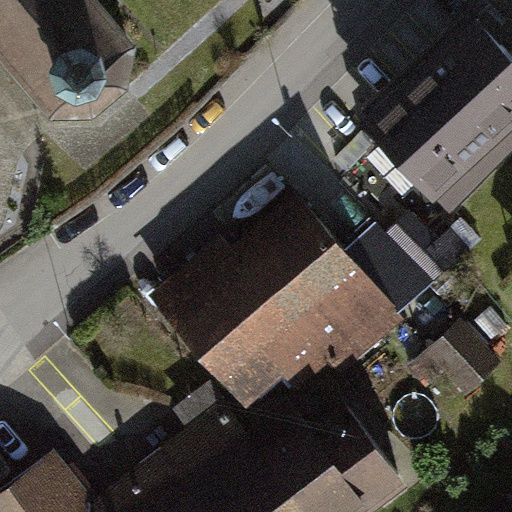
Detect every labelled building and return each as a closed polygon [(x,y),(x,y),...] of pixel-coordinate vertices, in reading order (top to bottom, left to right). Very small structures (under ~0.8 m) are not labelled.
[(93,0),(0,0),(0,45),(51,106),(89,107),(119,80),(128,42),(93,0)] [(379,110),(370,119),(454,211),(511,153),(511,45),(483,13),(379,110)] [(226,229),(152,290),(250,410),(289,379),(298,391),(337,360),(345,369),(407,318),(402,313),(350,249),(301,189),(237,241),(226,229)] [(413,207),(389,230),(437,282),(475,247),(453,224),(439,236),(413,207)] [(381,221),(350,249),(402,313),(437,282),(389,230),(381,221)] [(466,318),(412,367),(430,386),(451,368),(471,391),(504,361),(466,318)] [(59,446),(0,491),(0,511),(370,511),(407,484),(347,405),(316,428),(290,394),(250,424),(228,396),(97,496),(59,446)]
